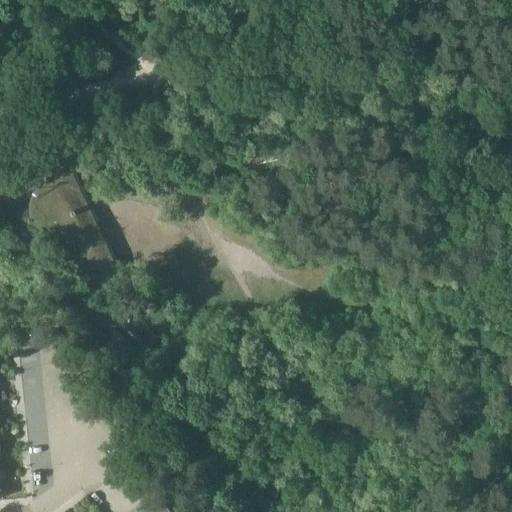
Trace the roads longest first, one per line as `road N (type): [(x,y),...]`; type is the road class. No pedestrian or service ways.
road 1 (track): [(126,447),(195,421),(311,294)]
road 2 (track): [(483,318),(511,445)]
road 3 (residential): [(90,474),(56,350)]
